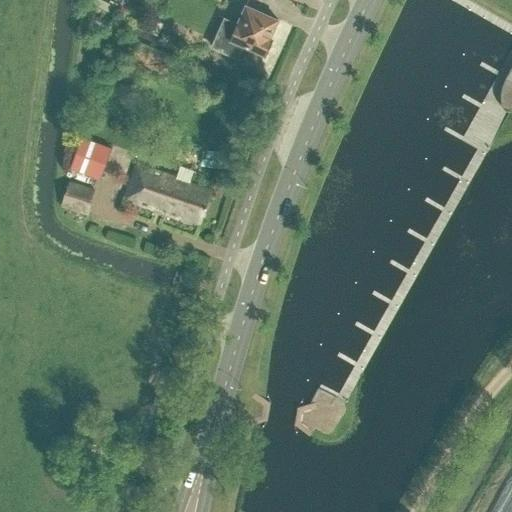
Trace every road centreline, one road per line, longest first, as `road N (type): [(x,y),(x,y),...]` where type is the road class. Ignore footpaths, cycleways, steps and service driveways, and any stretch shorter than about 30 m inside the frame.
road 1 (primary): [(205,454),(276,217),(368,0)]
road 2 (unclassified): [(511,368),(486,394),(416,511)]
